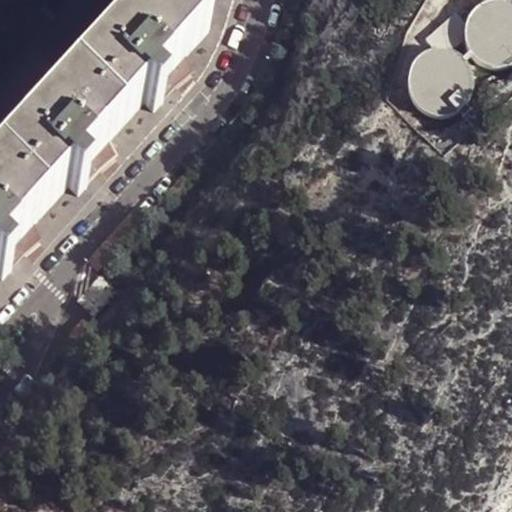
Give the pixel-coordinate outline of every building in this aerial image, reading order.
[(145,0),(144,6),(0,167),(0,255),(86,160),(156,82),(199,33),(202,0),(145,0)] [(0,167),(144,6),(145,0),(66,0),(44,25),(0,74),(0,167)] [(511,10),(510,9),(499,6),(488,7),(478,11),(472,15),(466,25),(463,35),(465,46),(470,57),(478,64),(489,68),(500,69),(510,65),(511,64),(511,10)] [(456,15),(426,41),(447,54),(463,40),(463,35),(465,26),(456,15)] [(411,74),(409,85),(409,89),(412,100),(418,109),(427,115),(439,118),(450,117),(456,114),(465,108),(471,98),(473,87),(471,76),(466,66),(458,58),(448,54),(436,54),(426,58),(417,64),(411,74)]
